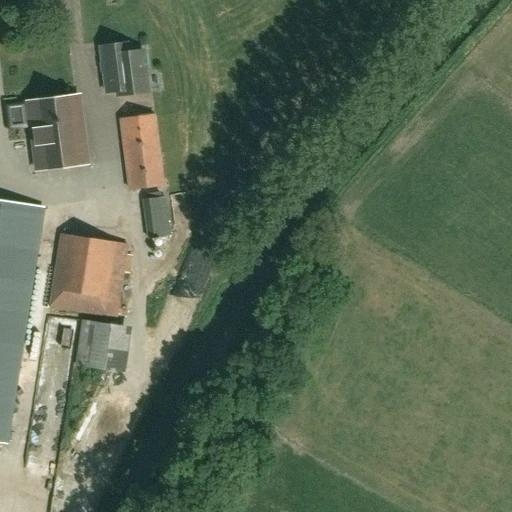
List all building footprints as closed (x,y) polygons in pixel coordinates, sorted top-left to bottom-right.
[(107,94),(118,92),(118,97),(149,93),(143,52),(128,54),(127,45),(101,49),(107,94)] [(87,164),(78,97),(29,103),(37,171),(87,164)] [(121,120),(130,191),(163,186),(154,115),(121,120)] [(142,200),(148,241),(173,237),(167,197),(142,200)] [(0,442),(7,444),(43,210),(0,202),(0,442)] [(61,235),(51,308),(117,318),(128,245),(61,235)] [(131,328),(81,321),(75,366),(125,374),(131,328)] [(35,416),(34,412),(54,411),(52,365),(31,366),(33,416),(35,416)] [(86,472),(119,399),(113,396),(115,391),(108,387),(103,397),(109,399),(101,417),(84,410),(61,461),(86,472)]
